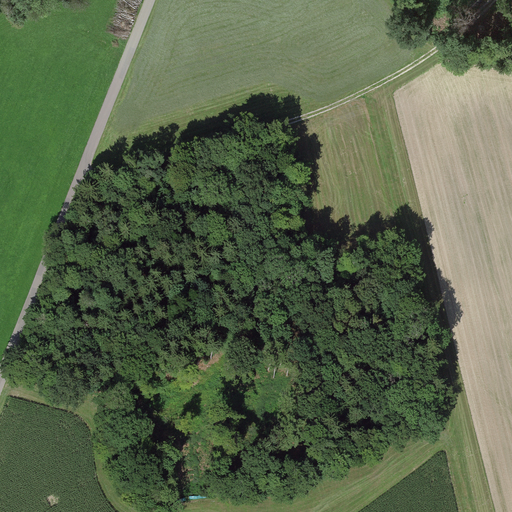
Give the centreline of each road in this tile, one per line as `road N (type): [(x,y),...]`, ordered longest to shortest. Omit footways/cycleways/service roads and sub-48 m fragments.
road 1 (track): [(75,189),(339,104),(511,0)]
road 2 (unclassified): [(152,0),(0,385)]
